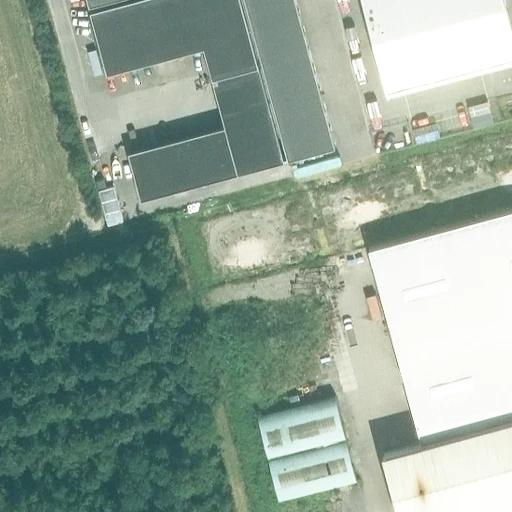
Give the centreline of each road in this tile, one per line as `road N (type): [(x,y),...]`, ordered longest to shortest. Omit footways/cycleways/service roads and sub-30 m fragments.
road 1 (unknown): [(331,267),(397,511)]
road 2 (residential): [(64,0),(125,218)]
road 3 (residential): [(318,0),(360,162)]
